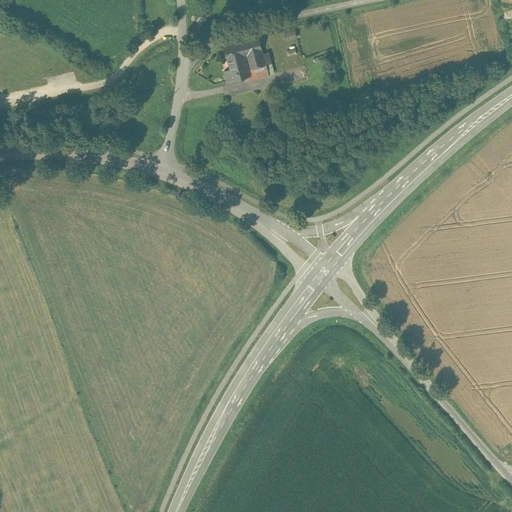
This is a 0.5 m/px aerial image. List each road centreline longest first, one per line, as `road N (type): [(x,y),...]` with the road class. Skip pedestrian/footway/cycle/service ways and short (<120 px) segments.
road 1 (unclassified): [(511,483),(373,322)]
road 2 (unclassified): [(183,58),(225,33),(374,0)]
road 3 (secondary): [(176,511),(272,337)]
road 4 (secondary): [(382,205),(511,92)]
road 5 (unclassified): [(0,154),(61,153),(163,172)]
road 6 (secondary): [(382,205),(320,229),(263,220)]
